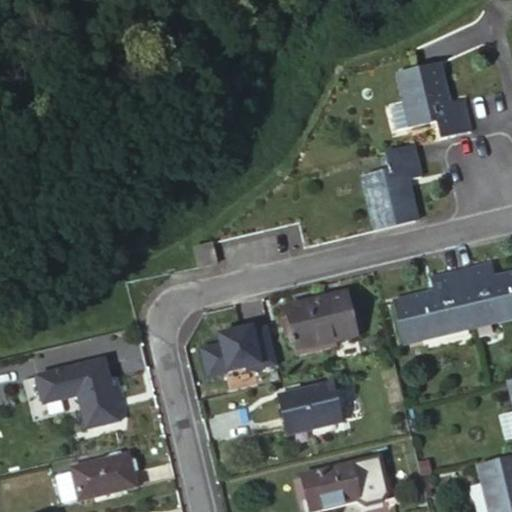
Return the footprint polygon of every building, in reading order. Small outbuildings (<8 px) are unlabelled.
[(433,130),(436,144),(454,140),(472,136),(467,114),(464,103),(450,107),(440,73),(429,75),(398,82),(406,111),(412,134),(433,130)] [(406,111),(390,115),(396,137),(412,134),(406,111)] [(414,152),(413,147),(382,154),(386,170),(360,176),(370,217),(374,234),(393,230),(415,225),(414,219),(410,203),(405,183),(421,180),(414,152)] [(511,323),(511,275),(504,278),(500,265),(467,273),(481,331),(495,328),(511,323)] [(481,331),(467,273),(436,281),(439,293),(427,296),(399,304),(411,348),(481,331)] [(314,305),(282,313),(292,355),(353,339),(346,298),(314,305)] [(103,361),(36,376),(42,403),(75,395),(83,430),(117,422),(110,392),(103,361)] [(338,390),(279,403),(283,422),(288,441),(347,428),(343,410),(338,390)] [(511,415),(500,418),(507,442),(511,440),(511,415)] [(127,465),(125,458),(69,472),(70,476),(54,479),(60,506),(76,502),(76,503),(133,489),(129,474),(127,465)] [(511,511),(511,459),(503,462),(477,468),(487,511),(511,511)] [(351,468),(301,480),(305,497),(308,511),(315,511),(359,501),(351,468)]
